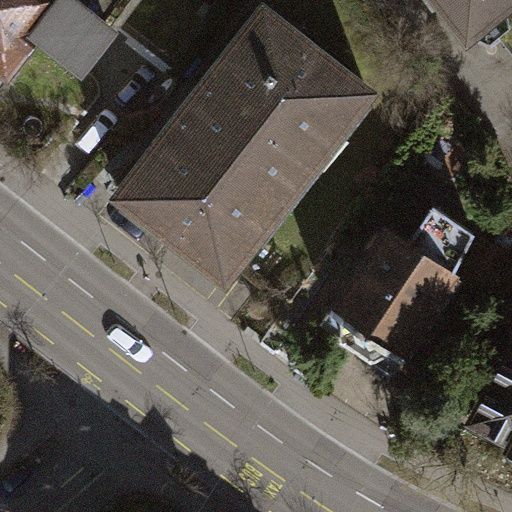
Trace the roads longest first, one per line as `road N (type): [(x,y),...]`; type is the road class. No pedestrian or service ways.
road 1 (tertiary): [(150,371),(300,479),(360,511)]
road 2 (residential): [(150,371),(102,426),(3,511)]
road 3 (tertiary): [(0,262),(150,371)]
